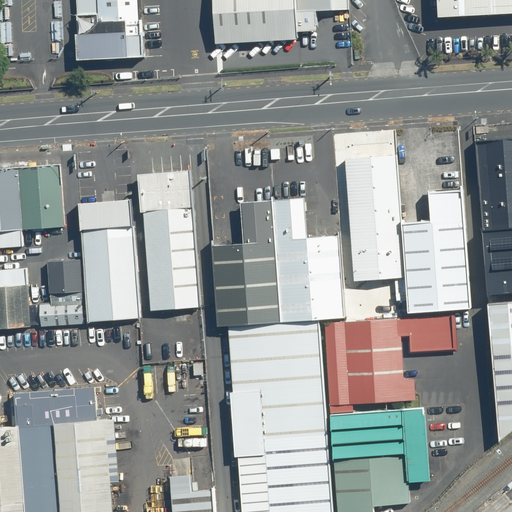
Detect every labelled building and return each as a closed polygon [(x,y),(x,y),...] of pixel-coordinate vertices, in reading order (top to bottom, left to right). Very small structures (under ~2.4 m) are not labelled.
[(145,56),(141,0),(75,0),(79,59),(145,56)] [(295,0),(213,0),(216,43),(298,39),(297,31),(295,0)] [(316,9),(347,8),(346,0),(295,0),(297,31),(317,30),(316,9)] [(511,0),(437,0),(439,18),(511,14),(511,0)] [(511,155),(510,128),(472,131),(484,289),(511,286),(511,155)] [(393,140),(346,143),(356,268),(403,264),(393,140)] [(0,232),(61,228),(56,166),(0,170),(0,232)] [(189,172),(140,176),(152,311),(201,307),(189,172)] [(236,236),(212,238),(218,315),(336,306),(330,228),(300,231),(297,187),(233,192),(236,236)] [(115,188),(72,192),(82,308),(125,305),(115,188)] [(410,310),(471,306),(463,189),(429,191),(431,220),(404,222),(410,310)] [(16,252),(0,253),(0,318),(21,317),(16,252)] [(511,286),(484,289),(495,431),(511,413),(511,286)] [(398,304),(311,311),(317,396),(405,389),(398,304)] [(311,311),(221,318),(236,511),(326,511),(317,396),(311,311)] [(9,426),(0,426),(0,511),(112,511),(108,459),(120,458),(116,417),(98,419),(94,375),(6,382),(9,426)] [(392,396),(324,402),(333,511),(368,511),(367,496),(400,493),(392,396)] [(206,511),(203,467),(161,471),(163,511),(206,511)]
